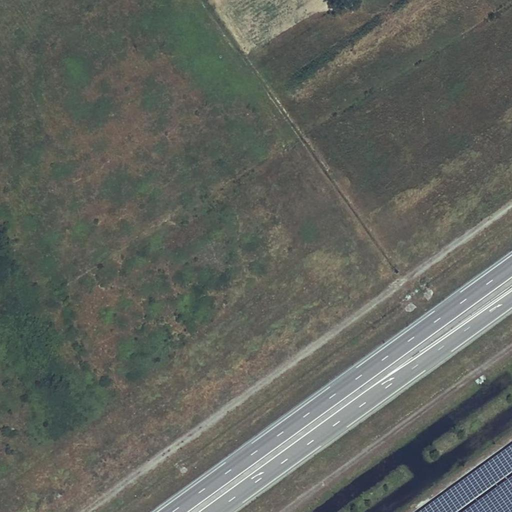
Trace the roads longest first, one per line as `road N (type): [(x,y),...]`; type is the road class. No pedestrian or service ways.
road 1 (secondary): [(511,266),(172,511)]
road 2 (secondary): [(215,511),(511,296)]
